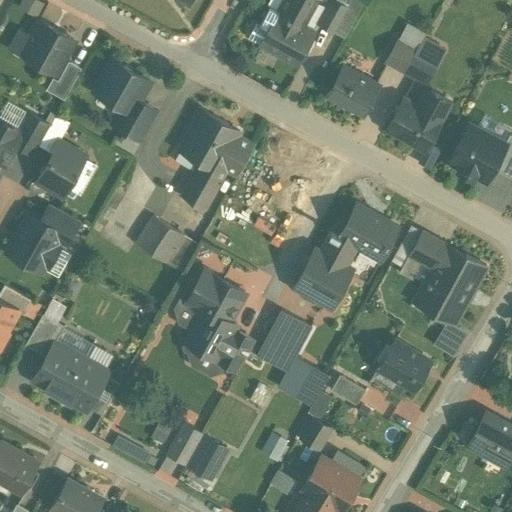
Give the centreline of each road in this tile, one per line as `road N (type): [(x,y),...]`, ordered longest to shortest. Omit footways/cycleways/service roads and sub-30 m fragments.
road 1 (residential): [(511,292),(385,511)]
road 2 (residential): [(195,511),(0,404)]
road 3 (residential): [(511,237),(348,148)]
road 4 (residential): [(348,148),(198,65)]
road 5 (residential): [(272,286),(348,148)]
road 6 (residential): [(198,65),(78,0)]
